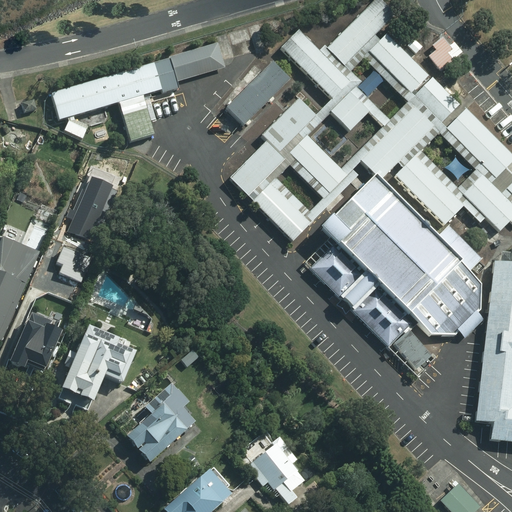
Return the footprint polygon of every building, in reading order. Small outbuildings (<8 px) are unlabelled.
[(395,15),(379,0),(374,0),(326,49),(323,47),(318,51),(297,31),(279,49),(332,100),(315,117),(321,123),(330,114),(348,132),(368,113),(381,127),(388,120),(356,89),(361,83),(350,72),(363,59),(404,100),(427,76),(385,36),(379,41),(374,37),(395,15)] [(435,51),(428,57),(440,72),(453,61),(453,60),(462,53),(453,43),(449,46),(442,38),(431,46),(435,51)] [(422,47),(413,39),(406,47),(415,55),(422,47)] [(224,67),(217,43),(167,57),(168,60),(50,94),(58,121),(66,119),(67,123),(62,131),(81,140),(87,127),(73,120),(72,117),(117,104),(129,143),(153,135),(149,122),(154,120),(146,95),(160,91),(161,94),(178,89),(176,82),(224,67)] [(289,80),(271,62),(225,109),(242,128),(289,80)] [(511,157),(465,110),(445,130),(440,124),(459,105),(432,77),(413,96),(410,94),(404,100),(412,108),(511,208),(511,157)] [(320,123),(297,99),(260,136),(266,142),(228,179),(247,198),(251,193),(255,198),(251,203),(291,243),(309,225),(304,219),(309,214),(275,179),(288,167),(321,200),(346,176),(306,137),(320,123)] [(35,101),(23,104),(25,115),(38,112),(35,101)] [(406,103),(340,170),(346,175),(359,162),(378,182),(397,165),(401,169),(393,177),(443,227),(462,208),(479,224),(485,218),(499,232),(511,219),(511,209),(474,171),(457,189),(420,152),(437,135),(406,103)] [(358,176),(351,170),(309,212),(311,214),(305,219),(310,224),(358,176)] [(435,240),(373,177),(332,219),(330,217),(316,231),(332,247),(310,268),(387,348),(407,329),(409,332),(417,324),(429,336),(454,336),(457,333),(463,339),(483,320),(476,314),(480,310),(480,286),(467,273),(480,261),(448,227),(435,240)] [(39,254),(0,237),(0,342),(1,343),(39,254)] [(511,247),(509,264),(493,263),(475,422),(491,425),(489,441),(511,443),(511,247)] [(49,324),(28,315),(7,364),(22,371),(23,367),(41,375),(59,334),(47,329),(49,324)] [(123,383),(137,345),(87,325),(75,355),(68,352),(62,366),(67,369),(58,391),(63,393),(57,408),(70,414),(73,407),(85,412),(89,403),(91,404),(101,376),(123,383)] [(429,358),(408,332),(392,345),(414,371),(429,358)] [(147,464),(193,424),(180,410),(186,405),(169,385),(142,409),(149,416),(124,438),(147,464)] [(293,463),(276,441),(269,446),(271,448),(246,468),(261,488),(266,484),(272,492),(274,491),(286,507),(295,500),(289,494),(302,484),(295,474),(296,473),(289,466),(293,463)] [(208,473),(207,471),(161,511),(212,511),(230,497),(224,491),(228,487),(212,470),(208,473)] [(475,511),(480,508),(457,485),(439,502),(448,511),(475,511)]
